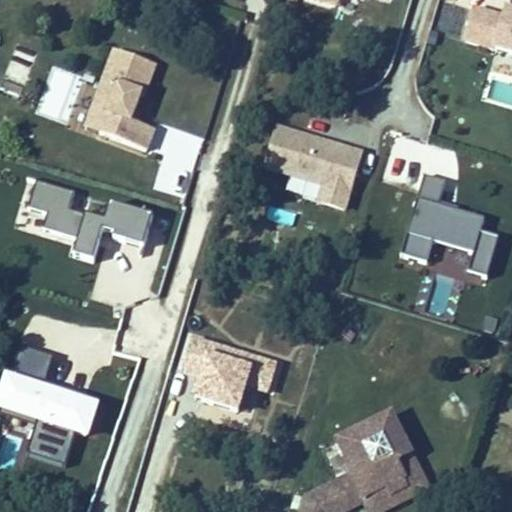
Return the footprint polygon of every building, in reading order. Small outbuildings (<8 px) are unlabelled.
[(13,0),(12,4),(36,10),(38,2),(59,7),(61,0),(13,0)] [(359,0),(375,0),(389,4),(390,0),(297,0),(353,18),(359,0)] [(511,17),(473,7),(461,49),(511,62),(511,17)] [(46,134),(93,150),(100,128),(77,120),(86,94),(89,95),(99,64),(58,50),(38,108),(52,113),(46,134)] [(52,113),(38,108),(32,129),(46,134),(52,113)] [(263,175),(319,191),(314,207),(347,216),(364,155),(276,130),(263,175)] [(511,173),(505,172),(494,207),(510,212),(511,212),(511,173)] [(402,260),(427,266),(432,248),(473,258),(468,277),(488,282),(497,243),(480,238),(484,222),(439,210),(445,185),(422,179),(402,260)] [(28,185),(17,229),(75,243),(71,262),(93,267),(99,242),(144,252),(152,218),(108,208),(105,224),(69,216),(74,196),(28,185)] [(511,212),(510,212),(503,236),(511,238),(511,212)] [(44,387),(52,363),(19,352),(11,376),(44,387)] [(88,449),(99,413),(3,383),(0,392),(0,422),(36,434),(28,457),(65,469),(73,444),(88,449)] [(290,476),(287,471),(254,488),(245,511),(273,511),(276,507),(310,490),(334,479),(338,488),(354,480),(350,471),(352,470),(344,453),(359,445),(339,405),(285,431),(301,464),(302,466),(300,472),(290,476)] [(334,479),(310,490),(319,508),(377,480),(359,445),(344,453),(352,470),(350,471),(354,480),(338,488),(334,479)] [(301,464),(287,471),(290,476),(300,472),(302,466),(301,464)]
